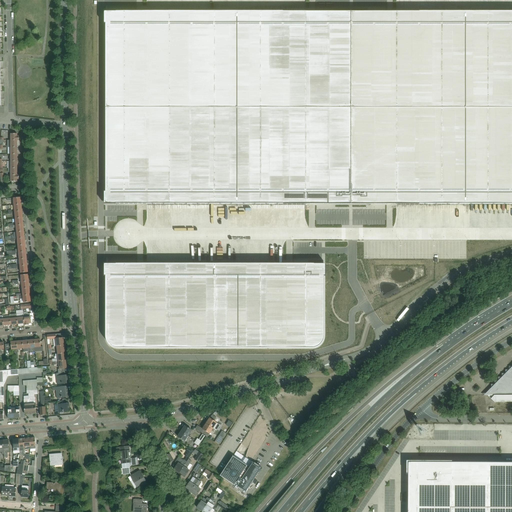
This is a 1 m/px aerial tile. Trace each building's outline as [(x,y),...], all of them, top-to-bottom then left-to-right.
[(511,11),(351,12),(104,12),(104,204),(351,204),(511,203),(511,11)] [(287,214),(306,214),(306,205),(287,205),(287,214)] [(14,237),(11,237),(11,239),(14,239),(17,239),(26,238),(25,236),(24,236),(24,232),(24,231),(16,232),(17,235),(14,236),(14,237)] [(235,237),(236,250),(248,250),(248,247),(256,247),(255,236),(235,237)] [(12,251),(7,251),(7,253),(15,253),(18,252),(27,251),(27,249),(25,249),(25,245),(18,246),(18,249),(15,249),(15,251),(12,251)] [(324,264),(106,264),(106,336),(106,337),(106,339),(107,340),(108,341),(109,342),(109,343),(110,344),(112,345),(113,346),(114,347),(115,347),(116,348),(118,348),(312,348),(313,348),(314,347),(315,347),(316,346),(318,346),(319,345),(319,344),(320,343),(321,342),(322,341),(323,340),(323,338),(324,337),(324,336),(324,264)] [(18,280),(13,281),(13,283),(15,282),(18,282),(21,282),(30,281),(30,279),(28,279),(28,274),(21,275),(21,278),(18,279),(18,280)] [(360,318),(340,326),(344,335),(363,327),(360,318)] [(64,345),(63,338),(56,338),(55,334),(47,335),(47,339),(56,338),(57,346),(64,345)] [(40,339),(34,340),(35,347),(35,351),(43,350),(43,346),(41,347),(40,339)] [(65,361),(64,353),(57,354),(58,359),(55,359),(56,362),(65,361)] [(66,368),(65,361),(56,362),(52,362),(49,362),(49,364),(52,364),(53,365),(59,364),(59,369),(64,369),(66,368)] [(511,365),(508,366),(508,370),(505,370),(505,373),(501,373),(501,377),(498,377),(498,380),(494,380),(494,384),(491,384),(491,393),(488,396),(494,402),(511,401),(511,365)] [(4,403),(3,386),(8,376),(18,375),(18,369),(0,370),(0,419),(3,419),(3,415),(3,414),(3,411),(3,403),(4,403)] [(65,372),(59,373),(56,373),(57,384),(67,383),(67,380),(68,380),(67,375),(65,375),(65,372)] [(67,386),(56,387),(57,398),(67,397),(67,394),(67,386)] [(69,408),(68,400),(57,401),(59,412),(69,411),(68,408),(69,408)] [(209,418),(206,424),(213,428),(217,431),(220,425),(216,423),(214,421),(216,418),(212,415),(210,418),(209,418)] [(206,424),(202,429),(207,432),(210,434),(213,428),(206,424)] [(185,426),(181,431),(188,436),(192,430),(185,426)] [(185,441),(188,436),(181,431),(177,436),(185,441)] [(129,446),(118,447),(119,452),(120,452),(121,464),(122,468),(129,468),(131,466),(137,465),(136,458),(134,458),(130,459),(129,446)] [(189,452),(186,457),(189,459),(194,452),(189,448),(187,451),(189,452)] [(203,455),(199,452),(194,459),(198,462),(203,455)] [(62,464),(62,456),(62,454),(50,455),(50,461),(50,463),(50,465),(62,464)] [(230,460),(220,475),(234,485),(236,486),(235,487),(237,488),(238,488),(243,491),(243,492),(245,493),(247,489),(252,482),(254,479),(258,472),(259,472),(261,469),(262,468),(260,467),(260,466),(259,467),(257,466),(254,464),(254,463),(252,462),(251,462),(249,466),(250,466),(250,467),(249,467),(244,463),(243,463),(233,456),(231,458),(230,460)] [(179,473),(187,462),(188,460),(189,459),(186,457),(184,460),(183,461),(179,458),(176,462),(178,463),(174,470),(179,473)] [(187,462),(179,473),(185,477),(189,470),(192,465),(190,463),(191,461),(188,460),(187,462)] [(417,462),(407,462),(407,492),(407,511),(511,511),(511,462),(485,462),(428,462),(428,461),(422,461),(422,462),(417,462)] [(206,469),(204,472),(209,475),(207,478),(210,480),(214,474),(206,469)] [(139,471),(131,476),(133,480),(132,480),(131,481),(135,488),(136,488),(141,485),(142,485),(143,487),(147,484),(144,478),(143,478),(141,475),(142,475),(139,471)] [(189,482),(185,488),(191,492),(197,482),(198,480),(196,479),(193,477),(189,482)] [(198,487),(201,482),(198,480),(197,482),(191,492),(196,496),(200,489),(198,487)] [(47,483),(47,489),(54,489),(54,493),(55,493),(55,494),(56,494),(56,493),(63,494),(64,484),(47,483)] [(202,511),(210,500),(207,498),(205,500),(203,499),(201,501),(197,507),(202,511)] [(147,504),(144,504),(142,504),(142,500),(133,499),(133,504),(134,504),(134,511),(136,511),(146,511),(146,509),(147,509),(147,504)] [(211,504),(212,501),(210,500),(202,511),(203,511),(209,511),(214,506),(211,504)]
